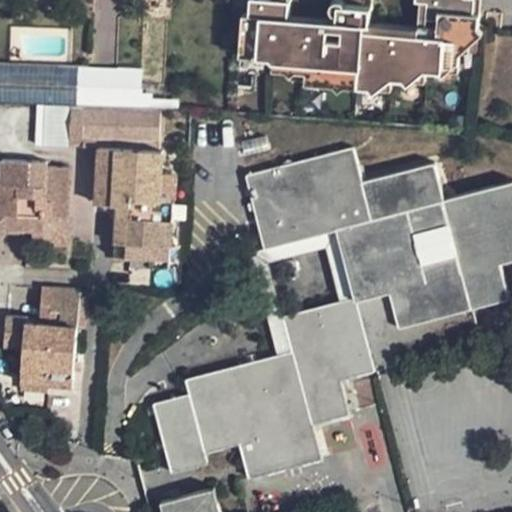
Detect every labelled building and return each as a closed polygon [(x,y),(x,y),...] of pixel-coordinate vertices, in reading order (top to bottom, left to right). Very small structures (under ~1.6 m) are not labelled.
[(414,0),(414,2),(420,2),(418,23),(373,19),(374,2),(350,0),(347,1),(346,0),(331,0),(330,2),(330,4),(332,8),(334,10),(338,11),(338,18),(289,14),(289,0),(250,0),(250,10),(243,10),(239,56),(273,59),(273,68),(290,69),(305,70),(305,83),(372,88),(390,89),(391,77),(408,77),(424,79),(424,69),(443,70),(458,72),(459,61),(461,28),(477,29),(479,9),(479,0),(414,0)] [(0,56),(0,103),(40,105),(67,107),(85,107),(118,109),(122,62),(0,56)] [(67,107),(40,105),(39,148),(65,148),(67,107)] [(151,280),(170,280),(171,272),(172,244),(173,202),(168,202),(169,173),(160,173),(161,149),(157,149),(158,111),(118,109),(85,107),(82,146),(100,147),(98,205),(132,206),(132,220),(117,220),(116,249),(130,250),(130,268),(151,270),(151,280)] [(354,147),(246,175),(266,247),(337,228),(355,297),(340,301),(284,316),(293,351),(278,355),(245,364),(186,379),(206,452),(241,443),(249,477),(322,458),(313,423),(349,413),(340,379),(479,342),(472,307),(510,297),(500,262),(511,259),(511,181),(445,199),(434,163),(363,181),(354,147)] [(38,217),(63,218),(64,171),(44,171),(43,167),(0,165),(0,229),(37,231),(38,217)] [(337,228),(266,247),(269,263),(326,248),(340,301),(355,297),(337,228)] [(278,355),(293,351),(284,316),(269,263),(266,247),(249,250),(278,355)] [(130,250),(116,249),(114,268),(130,268),(130,250)] [(28,320),(5,318),(3,346),(22,347),(21,374),(48,376),(48,386),(73,388),(76,327),(77,289),(49,289),(47,326),(28,325),(28,320)] [(21,374),(21,385),(48,386),(48,376),(21,374)] [(220,511),(215,488),(161,502),(164,511),(220,511)]
